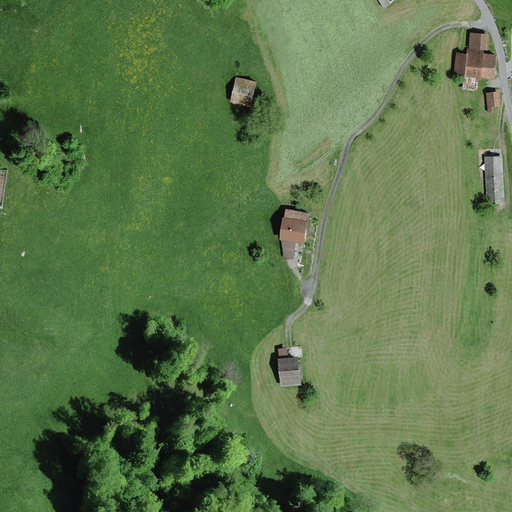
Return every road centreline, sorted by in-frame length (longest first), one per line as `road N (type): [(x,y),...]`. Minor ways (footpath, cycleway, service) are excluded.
road 1 (track): [(288,326),(308,303),(349,139),(431,33),(489,20)]
road 2 (residential): [(511,117),(498,42),(477,0)]
